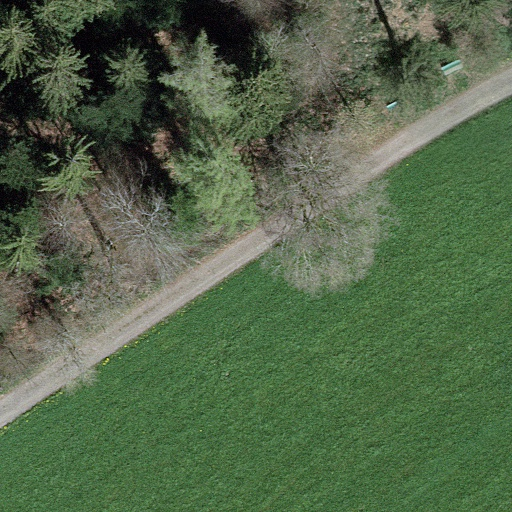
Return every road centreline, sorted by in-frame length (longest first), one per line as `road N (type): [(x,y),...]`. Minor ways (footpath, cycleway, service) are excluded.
road 1 (track): [(0,396),(373,153),(511,74)]
road 2 (track): [(0,116),(373,153)]
